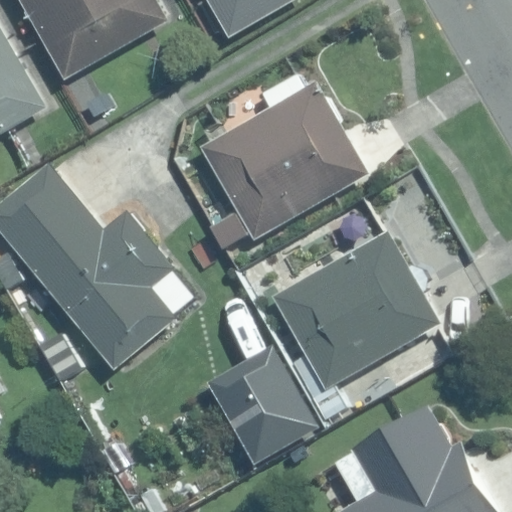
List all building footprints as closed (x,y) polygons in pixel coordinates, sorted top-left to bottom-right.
[(170,22),(158,0),(22,0),(67,80),(170,22)] [(295,0),(208,0),(231,37),(295,0)] [(0,138),(54,106),(54,105),(0,14),(0,138)] [(373,174),(319,83),(203,146),(257,240),(373,174)] [(115,108),(106,93),(87,104),(95,119),(115,108)] [(0,214),(0,222),(122,367),(181,318),(178,314),(201,295),(134,215),(114,232),(58,166),(0,214)] [(228,222),(217,201),(206,207),(218,227),(228,222)] [(412,266),(411,267),(391,231),(277,296),(330,390),(445,324),(426,293),(430,290),(431,279),(425,270),(412,266)] [(508,511),(469,443),(458,449),(435,407),(340,460),(364,502),(346,511),(508,511)]
